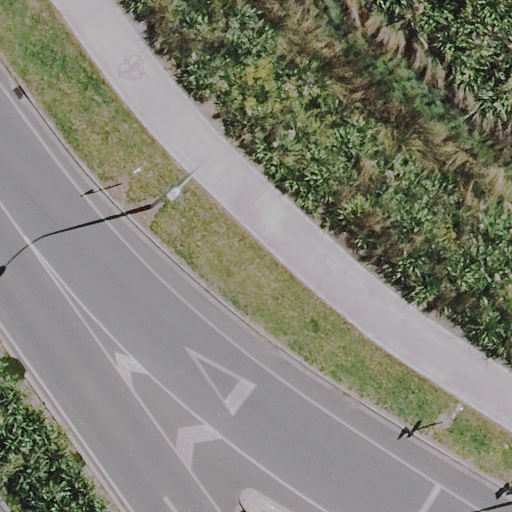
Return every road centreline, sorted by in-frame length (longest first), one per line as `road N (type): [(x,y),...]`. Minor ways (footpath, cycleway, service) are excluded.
road 1 (secondary): [(0,203),(113,325),(385,511)]
road 2 (unclassified): [(0,255),(174,511)]
